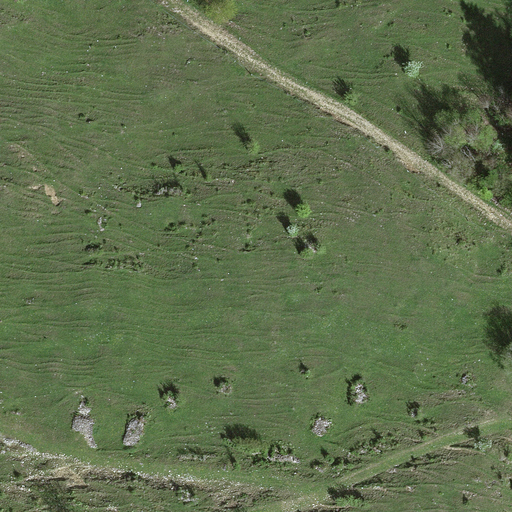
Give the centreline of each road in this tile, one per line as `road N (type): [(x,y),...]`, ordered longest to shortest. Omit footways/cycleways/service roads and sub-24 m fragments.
road 1 (track): [(164,0),(349,114),(511,230)]
road 2 (track): [(263,511),(511,421)]
